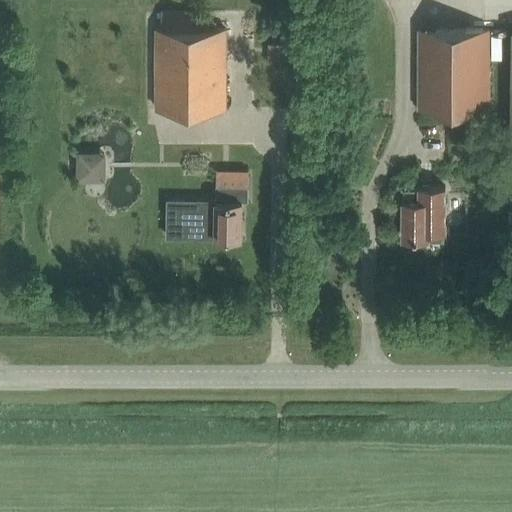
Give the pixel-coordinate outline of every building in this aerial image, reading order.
[(225,108),(226,29),(156,29),(155,108),(225,108)] [(488,109),(488,30),(418,30),(418,109),(488,109)] [(78,179),(104,179),(104,154),(78,154),(78,179)] [(215,200),(167,199),(167,236),(241,237),(242,201),(248,201),(248,186),(216,185),(215,200)] [(403,201),(403,238),(423,238),(423,241),(444,241),(444,232),(446,232),(445,187),(419,187),(419,189),(403,189),(403,201)]
